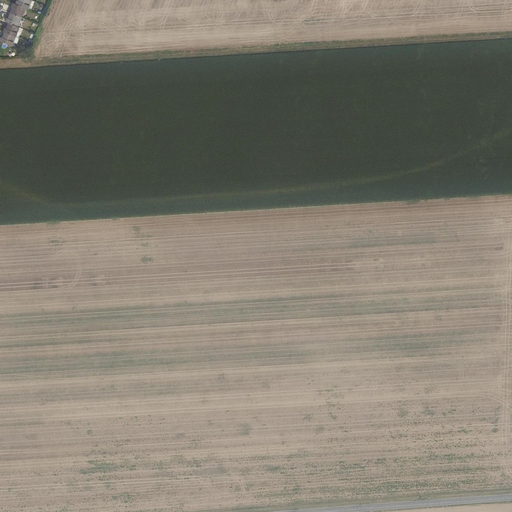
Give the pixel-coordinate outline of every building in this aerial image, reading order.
[(17,0),(16,4),(25,8),(28,9),(31,0),(17,0)] [(10,12),(21,17),(25,8),(16,4),(13,3),(10,12)] [(21,17),(10,12),(6,22),(7,22),(18,27),(21,17)] [(18,27),(7,22),(3,32),(16,37),(19,38),(23,29),(18,27)] [(3,32),(0,39),(0,41),(12,46),(16,37),(3,32)]
